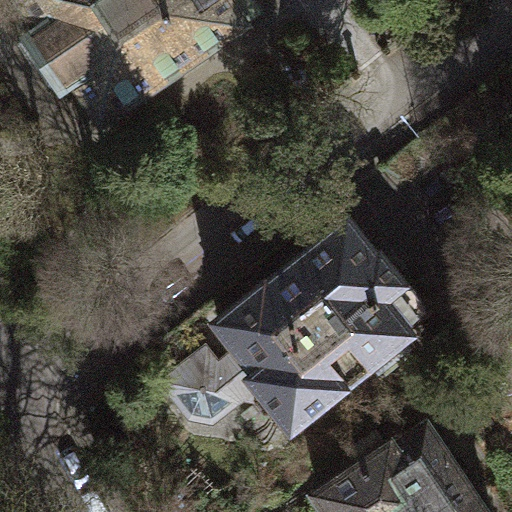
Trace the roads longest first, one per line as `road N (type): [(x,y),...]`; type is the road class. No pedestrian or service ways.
road 1 (residential): [(511,5),(136,286),(10,399)]
road 2 (residential): [(10,399),(73,511)]
